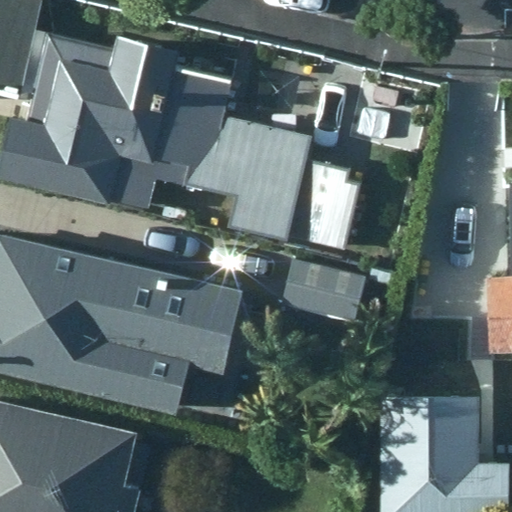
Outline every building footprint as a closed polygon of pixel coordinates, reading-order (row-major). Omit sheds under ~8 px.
[(40,0),(0,0),(0,94),(18,98),(40,0)] [(108,50),(43,32),(21,123),(5,120),(0,139),(0,178),(142,212),(150,179),(249,203),(261,153),(242,148),(247,128),(218,121),(228,77),(171,64),(174,54),(112,38),(108,50)] [(343,82),(279,82),(280,123),(343,123),(343,82)] [(349,170),(300,158),(283,238),(341,249),(356,185),(346,183),(349,170)] [(0,375),(206,423),(237,292),(0,237),(0,375)] [(352,324),(362,276),(289,257),(276,304),(352,324)] [(511,276),(485,277),(487,353),(511,352),(511,379),(511,276)] [(475,395),(378,398),(377,511),(505,511),(505,464),(475,465),(475,395)] [(130,433),(0,403),(0,511),(132,511),(137,489),(118,485),(130,433)]
